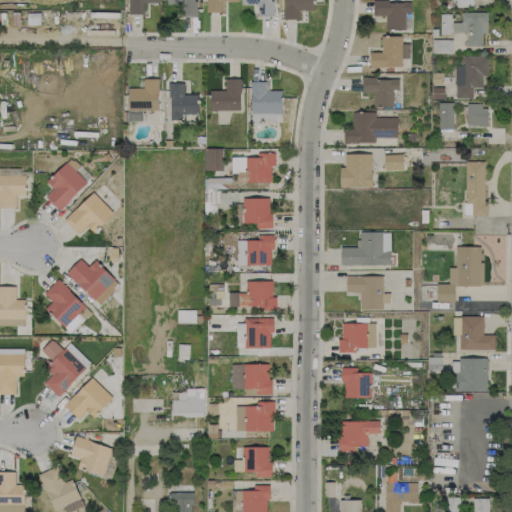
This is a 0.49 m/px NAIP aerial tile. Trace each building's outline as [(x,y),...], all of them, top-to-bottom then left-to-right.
[(128,0),(129,14),(143,14),(143,3),(159,2),(159,0),(128,0)] [(166,0),(166,4),(180,4),(180,16),(195,16),(195,0),(166,0)] [(231,0),(206,0),(206,13),(221,12),(221,0),(231,0)] [(272,16),(271,0),(242,0),(242,5),(256,4),(257,16),(272,16)] [(313,0),(282,0),(283,19),(298,19),(298,10),(314,10),(313,0)] [(410,1),(372,1),(373,16),(384,15),(385,30),(405,29),(404,13),(410,13),(410,1)] [(487,12),(461,12),(461,22),(451,22),(451,14),(440,14),(440,33),(466,34),(465,46),(482,46),(482,33),(486,33),(487,12)] [(380,36),(380,52),(369,52),(369,67),(401,66),(401,58),(409,58),(409,43),(401,43),(401,36),(380,36)] [(452,40),(432,39),(432,53),(452,54),(452,40)] [(488,76),(487,55),(455,56),(456,98),(473,98),(473,87),(483,87),(482,76),(488,76)] [(158,79),(143,78),(143,88),(128,87),(127,119),(134,119),(134,110),(157,110),(158,79)] [(209,91),(209,111),(240,110),(240,78),(224,78),(225,90),(209,91)] [(392,90),(398,90),(398,78),(361,79),(361,92),(372,92),(373,106),(393,106),(392,90)] [(169,120),(181,119),(181,114),(198,114),(197,94),(183,94),(183,82),(169,83),(169,120)] [(443,87),(434,87),(435,99),(443,98),(443,87)] [(453,129),(452,102),(438,103),(438,129),(453,129)] [(466,125),(487,125),(487,105),(467,105),(466,125)] [(374,143),(374,137),(397,137),(396,117),(375,117),(375,111),(352,112),(352,130),(343,130),(343,143),(374,143)] [(203,170),(222,170),(222,149),(203,148),(203,170)] [(257,157),(231,157),(231,173),(243,172),(243,182),(270,182),(270,166),(274,166),(274,152),(257,152),(257,157)] [(339,186),(371,187),(371,154),(344,153),(344,167),(339,167),(339,186)] [(384,170),(402,170),(402,154),(383,154),(384,170)] [(465,203),(472,203),(471,215),(487,216),(487,201),(484,201),(484,161),(465,161),(465,203)] [(59,210),(86,182),(65,162),(46,181),(53,188),(44,196),(59,210)] [(25,176),(0,175),(0,207),(15,208),(15,195),(25,195),(25,176)] [(203,178),(204,215),(217,214),(216,189),(231,188),(230,177),(203,178)] [(64,220),(78,234),(86,226),(93,232),(113,212),(91,192),(64,220)] [(241,198),(242,223),(255,222),(255,228),(270,227),(270,198),(241,198)] [(390,264),(390,232),(358,232),(358,247),(340,247),(340,265),(390,264)] [(270,265),(270,250),(273,249),(273,235),(256,235),(256,240),(243,240),(244,265),(270,265)] [(481,246),(455,247),(455,267),(448,267),(448,284),(436,284),(436,302),(454,301),(454,286),(481,286),(481,246)] [(66,274),(99,305),(119,284),(94,260),(88,267),(79,259),(66,274)] [(345,292),(359,292),(359,309),(383,309),(383,303),(390,303),(389,293),(383,293),(382,276),(345,276),(345,292)] [(71,333),(91,311),(56,279),(43,293),(52,301),(45,309),(71,333)] [(257,310),(276,310),(276,296),(271,296),(272,281),(245,281),(245,293),(238,292),(238,305),(258,306),(257,310)] [(209,299),(223,297),(222,283),(208,284),(209,299)] [(15,286),(0,286),(0,325),(25,325),(24,299),(15,299),(15,286)] [(195,310),(177,309),(177,323),(195,323),(195,310)] [(460,349),(494,349),(494,334),(483,334),(482,316),(459,316),(460,349)] [(270,347),(269,331),(273,331),(272,317),(243,318),(244,348),(270,347)] [(337,352),(355,352),(355,348),(375,347),(375,322),(341,323),(341,339),(337,339),(337,352)] [(90,363),(67,341),(61,348),(51,339),(40,350),(53,362),(47,369),(52,373),(43,382),(58,396),(90,363)] [(23,376),(23,349),(0,348),(0,393),(15,394),(15,375),(23,376)] [(486,358),(458,357),(458,372),(453,372),(452,391),(486,391),(486,358)] [(427,369),(441,370),(441,359),(427,359),(427,369)] [(231,389),(255,388),(255,394),(270,393),(269,364),(230,364),(231,389)] [(370,372),(356,373),(356,368),(342,368),(342,397),(370,397),(370,372)] [(64,405),(78,419),(86,411),(93,417),(112,397),(90,377),(64,405)] [(202,388),(178,388),(178,400),(170,400),(171,416),(203,416),(202,388)] [(273,430),(273,401),(255,401),(255,405),(234,406),(235,431),(273,430)] [(338,421),(339,451),(353,451),(353,446),(367,445),(367,433),(379,433),(378,420),(338,421)] [(111,446),(75,437),(69,456),(79,459),(77,468),(103,475),(111,446)] [(270,477),(269,446),(242,447),(242,460),(233,460),(233,472),(254,471),(254,477),(270,477)] [(111,478),(115,457),(108,456),(103,477),(111,478)] [(80,500),(72,479),(63,482),(56,466),(38,474),(54,511),(80,500)] [(15,471),(0,471),(0,511),(23,511),(23,484),(15,484),(15,471)] [(416,483),(395,483),(395,474),(384,475),(384,511),(399,511),(399,502),(417,502),(416,483)] [(267,511),(267,485),(253,485),(253,490),(241,490),(241,511),(267,511)] [(191,511),(191,492),(170,492),(170,511),(191,511)] [(459,511),(459,497),(446,497),(445,511),(459,511)] [(488,511),(489,497),(472,498),(471,511),(488,511)] [(359,511),(360,499),(342,499),(341,511),(359,511)]
